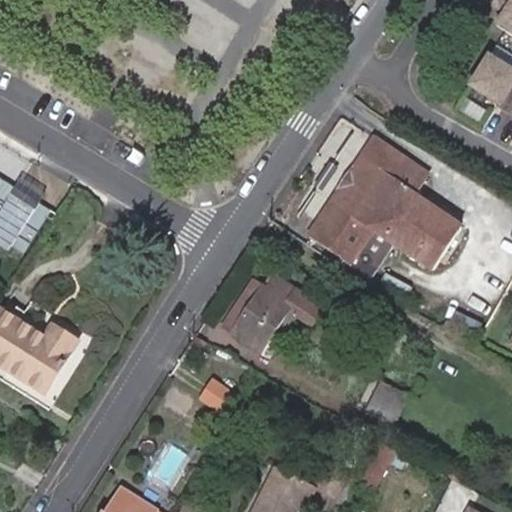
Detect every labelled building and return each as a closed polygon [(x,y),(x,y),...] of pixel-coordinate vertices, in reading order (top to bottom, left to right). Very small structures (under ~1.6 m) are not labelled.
[(325,28),(347,0),(307,0),(300,8),(325,28)] [(511,0),(494,0),(491,5),(502,13),(498,19),(495,23),(494,25),(500,30),(511,37),(511,0)] [(511,70),(485,54),(466,84),(500,105),(499,108),(511,115),(511,70)] [(334,255),(370,275),(392,246),(430,272),(461,226),(414,193),(427,174),(373,137),(305,235),(334,255)] [(233,157),(243,164),(251,153),(241,145),(233,157)] [(251,153),(243,164),(245,166),(253,154),(251,153)] [(33,215),(9,201),(13,195),(0,187),(0,253),(8,259),(11,253),(23,260),(45,222),(50,225),(54,219),(36,209),(33,215)] [(36,209),(41,201),(18,187),(13,195),(9,201),(33,215),(36,209)] [(364,285),(370,275),(334,255),(341,261),(350,266),(345,272),(364,285)] [(350,266),(341,261),(337,267),(345,272),(350,266)] [(254,293),(230,335),(262,354),(287,310),(310,324),(321,305),(272,277),(263,290),(260,296),(254,293)] [(221,331),(230,335),(254,293),(245,287),(221,331)] [(0,313),(0,317),(14,326),(21,315),(5,306),(0,313)] [(40,341),(14,326),(0,317),(0,372),(41,397),(73,346),(47,331),(40,341)] [(212,378),(203,401),(229,412),(239,389),(212,378)] [(381,380),(363,413),(393,429),(412,397),(381,380)] [(310,485),(344,504),(360,474),(365,465),(330,447),(310,485)] [(288,511),(291,507),(298,510),(310,485),(270,464),(243,511),(288,511)] [(146,511),(148,510),(116,489),(102,511),(100,511),(98,511),(97,511),(146,511)]
